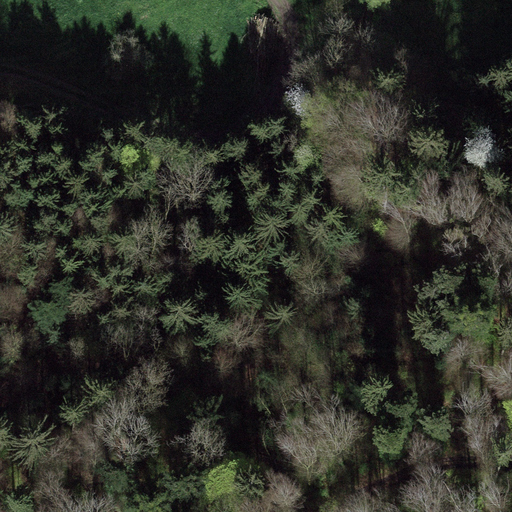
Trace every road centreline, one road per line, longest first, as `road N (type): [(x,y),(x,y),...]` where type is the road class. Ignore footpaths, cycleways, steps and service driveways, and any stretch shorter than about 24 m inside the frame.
road 1 (track): [(0,129),(178,140),(220,134),(252,117),(272,86),(291,30),(281,0)]
road 2 (track): [(511,465),(431,464),(375,486),(341,511)]
